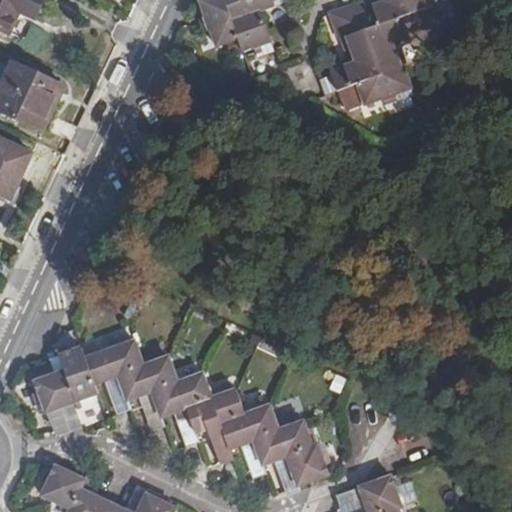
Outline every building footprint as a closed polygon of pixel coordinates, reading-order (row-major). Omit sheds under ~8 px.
[(0,0),(0,26),(13,33),(24,10),(39,16),(46,0),(0,0)] [(243,56),(274,46),(263,16),(277,11),(274,4),(284,0),(206,0),(198,3),(217,53),(239,44),(243,56)] [(375,0),(358,6),(358,4),(328,14),(339,42),(341,42),(348,60),(328,67),(338,93),(339,95),(339,94),(358,89),(365,111),(382,105),(384,109),(415,98),(414,94),(416,93),(407,69),(405,70),(397,47),(405,44),(408,47),(420,43),(422,44),(445,35),(436,9),(434,10),(430,0),(375,0)] [(24,10),(13,33),(27,39),(39,16),(24,10)] [(68,87),(18,62),(0,99),(0,108),(44,129),(57,101),(60,102),(68,87)] [(35,154),(0,137),(0,189),(15,197),(35,154)] [(82,428),(73,402),(97,393),(94,384),(106,380),(118,414),(134,409),(142,406),(151,431),(165,426),(162,417),(174,412),(187,446),(199,442),(196,433),(207,429),(220,462),(221,465),(234,460),(230,449),(252,441),(261,466),(274,461),(286,492),(287,495),(301,490),(299,486),(330,475),(329,470),(318,440),(313,442),(304,417),(279,426),(271,401),(245,411),(237,385),(212,393),(204,369),(178,378),(169,351),(143,361),(134,336),(84,354),(80,343),(57,351),(62,367),(31,378),(43,412),(46,412),(54,432),(56,435),(82,428)] [(82,486),(86,478),(53,461),(51,467),(38,495),(50,501),(67,509),(65,511),(174,511),(178,505),(148,492),(149,489),(137,484),(126,507),(82,486)] [(358,488),(337,496),(342,511),(401,511),(400,509),(405,508),(392,473),(357,485),(358,488)]
